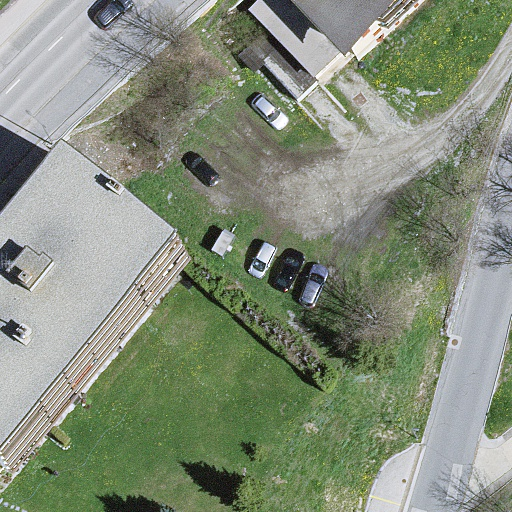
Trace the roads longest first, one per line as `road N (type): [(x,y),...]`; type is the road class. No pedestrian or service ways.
road 1 (residential): [(511,192),(430,511)]
road 2 (secondary): [(102,0),(0,100)]
